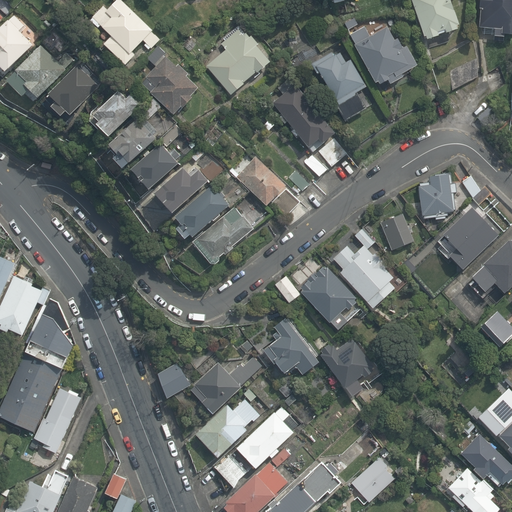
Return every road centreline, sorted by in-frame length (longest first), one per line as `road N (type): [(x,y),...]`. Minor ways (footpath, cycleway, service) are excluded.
road 1 (residential): [(17,197),(55,186),(80,197),(175,300),(201,308),(433,146),(463,143),(511,185)]
road 2 (tertiary): [(17,197),(96,301),(179,511)]
